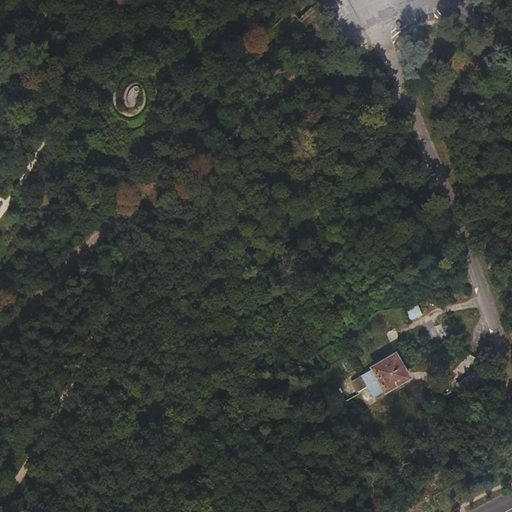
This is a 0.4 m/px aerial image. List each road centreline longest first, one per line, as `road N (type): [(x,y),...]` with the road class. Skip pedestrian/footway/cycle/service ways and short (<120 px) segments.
road 1 (unclassified): [(395,0),(372,12),(372,21),(511,385)]
road 2 (unknown): [(0,335),(255,81),(306,65)]
